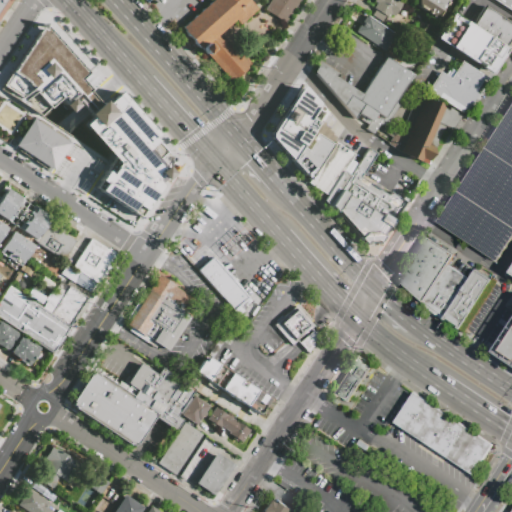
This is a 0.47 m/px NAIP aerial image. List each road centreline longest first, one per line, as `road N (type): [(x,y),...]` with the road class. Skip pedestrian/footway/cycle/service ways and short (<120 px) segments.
road 1 (residential): [(355,318),(227,511)]
road 2 (primary): [(238,137),(117,0)]
road 3 (residential): [(52,412),(200,511)]
road 4 (tertiary): [(511,73),(416,221)]
road 5 (residential): [(0,160),(146,255)]
road 6 (residential): [(146,255),(50,398)]
road 7 (residential): [(333,0),(238,137)]
road 8 (primary): [(372,286),(276,182)]
